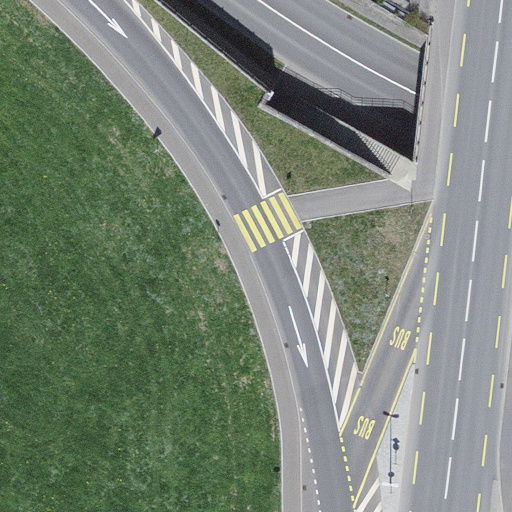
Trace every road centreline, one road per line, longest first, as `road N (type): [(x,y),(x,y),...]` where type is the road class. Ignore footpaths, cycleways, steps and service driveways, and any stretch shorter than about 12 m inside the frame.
road 1 (primary): [(91,0),(203,132),(257,228),(298,338),(335,511)]
road 2 (primary): [(445,511),(502,0)]
road 3 (secondary): [(257,0),(363,68),(511,135)]
